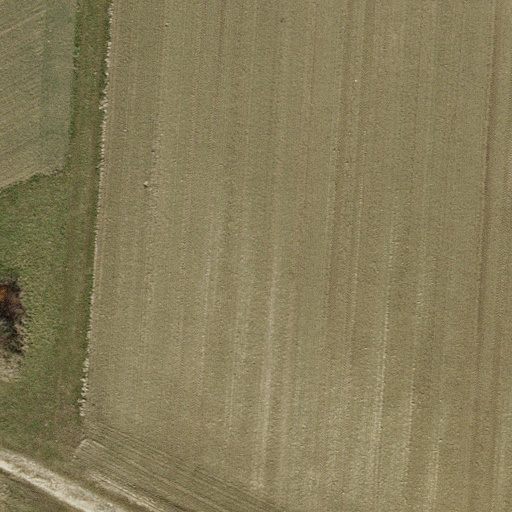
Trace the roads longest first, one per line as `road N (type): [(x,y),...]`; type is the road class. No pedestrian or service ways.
road 1 (track): [(63,489),(97,0)]
road 2 (track): [(107,511),(0,457)]
